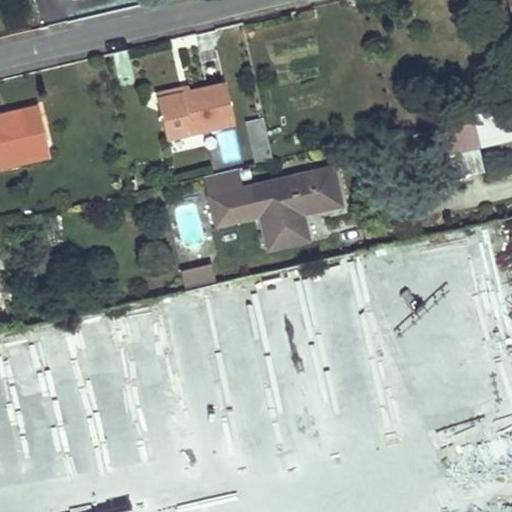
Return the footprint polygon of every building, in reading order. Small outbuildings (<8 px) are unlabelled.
[(166,141),(235,126),(226,85),(189,93),(158,101),(166,141)] [(158,101),(189,93),(188,88),(156,96),(158,101)] [(49,155),(38,106),(0,114),(0,158),(25,153),(27,160),(49,155)] [(511,138),(511,128),(507,108),(436,124),(443,154),(511,138)] [(265,120),(247,124),(256,162),(274,158),(265,120)] [(219,165),(242,159),(235,129),(211,134),(219,165)] [(0,166),(27,160),(25,153),(0,158),(0,166)] [(236,169),(205,177),(216,226),(248,218),(247,215),(259,212),(260,215),(268,250),(307,241),(301,215),(340,206),(332,169),(241,190),(236,169)] [(180,270),(185,287),(215,279),(210,262),(180,270)] [(16,346),(39,456),(65,450),(54,398),(74,394),(79,415),(87,414),(69,331),(38,337),(38,341),(16,346)] [(0,354),(0,380),(9,380),(6,354),(0,354)]
